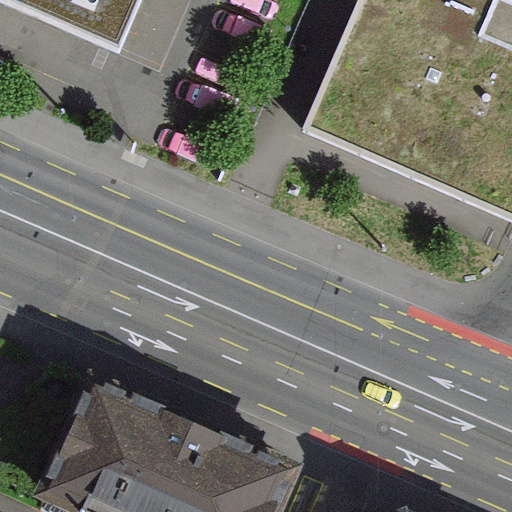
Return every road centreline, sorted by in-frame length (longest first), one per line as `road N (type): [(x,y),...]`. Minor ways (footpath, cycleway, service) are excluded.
road 1 (tertiary): [(0,213),(385,381)]
road 2 (residential): [(334,511),(385,381)]
road 3 (tertiary): [(385,381),(511,431)]
